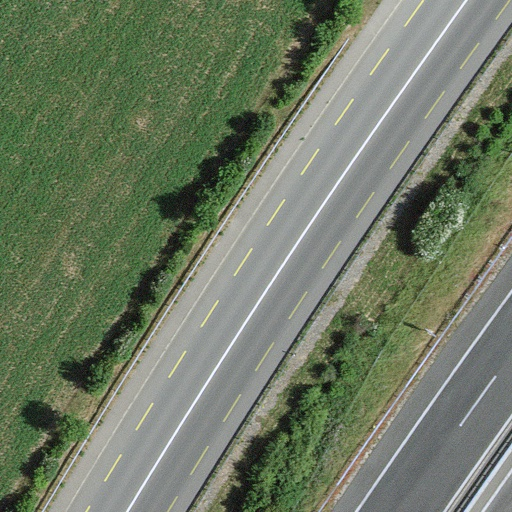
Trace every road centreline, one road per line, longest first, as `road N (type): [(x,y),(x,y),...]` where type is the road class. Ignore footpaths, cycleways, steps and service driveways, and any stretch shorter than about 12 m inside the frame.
road 1 (primary): [(471,0),(367,140),(131,511)]
road 2 (motorway): [(511,347),(397,511)]
